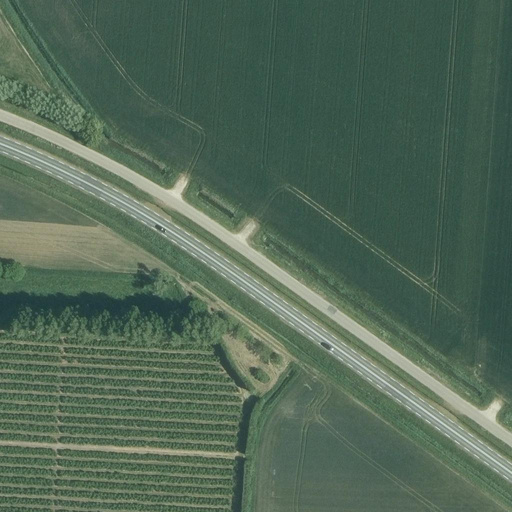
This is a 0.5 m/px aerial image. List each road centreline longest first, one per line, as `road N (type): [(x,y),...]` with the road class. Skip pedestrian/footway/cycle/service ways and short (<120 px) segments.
road 1 (primary): [(511,474),(198,249),(0,144)]
road 2 (tertiary): [(511,442),(212,227),(130,175),(0,114)]
